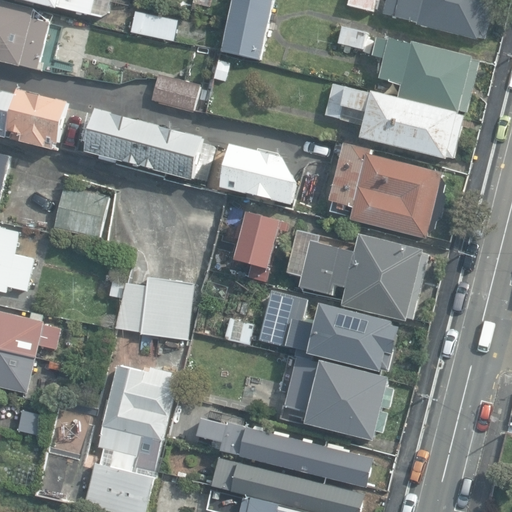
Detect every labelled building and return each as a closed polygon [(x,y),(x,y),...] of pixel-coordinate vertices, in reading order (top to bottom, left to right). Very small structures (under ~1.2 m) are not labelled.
[(0,0),(0,61),(41,71),(53,24),(35,20),(38,10),(0,0)] [(105,0),(17,0),(93,17),(95,6),(104,8),(105,0)] [(237,0),(225,53),(263,61),(277,0),(237,0)] [(350,0),(349,6),(375,12),(377,0),(350,0)] [(420,25),(480,40),(480,38),(487,39),(496,0),(390,0),(387,15),(421,23),(420,25)] [(133,33),(176,42),(180,21),(137,12),(133,33)] [(340,45),(364,50),(368,33),(344,28),(340,45)] [(400,95),(467,112),(480,59),(472,57),(473,55),(413,40),(413,43),(378,35),(373,54),(385,57),(380,77),(403,83),(400,95)] [(232,63),(220,60),(216,80),(229,82),(232,63)] [(154,101),(195,112),(201,85),(161,75),(154,101)] [(363,135),(448,156),(449,153),(456,155),(467,112),(400,95),(334,79),(325,113),(366,123),(363,135)] [(23,142),(60,152),(73,103),(23,90),(20,97),(0,91),(0,135),(11,139),(13,131),(25,134),(23,142)] [(88,152),(196,181),(207,138),(101,110),(88,152)] [(225,188),(297,207),(302,182),(287,155),(237,143),(234,151),(229,150),(221,177),(228,179),(225,188)] [(355,220),(430,239),(432,234),(438,230),(440,222),(444,220),(449,198),(447,194),(449,186),(445,179),(446,174),(374,156),(376,151),(348,144),(334,202),(359,208),(355,220)] [(0,213),(13,158),(0,154),(0,213)] [(56,228),(100,239),(110,198),(66,187),(56,228)] [(240,261),(273,270),(286,222),(273,219),(261,215),(253,213),(240,261)] [(34,251),(37,239),(22,236),(22,233),(0,228),(0,291),(9,294),(11,288),(29,292),(36,259),(18,255),(19,248),(34,251)] [(345,305),(409,322),(410,319),(416,320),(433,255),(426,253),(427,251),(364,235),(359,253),(316,242),(305,288),(337,296),(339,287),(349,289),(345,305)] [(227,274),(230,261),(213,257),(210,270),(227,274)] [(145,335),(189,340),(197,283),(159,277),(150,276),(150,286),(129,283),(117,328),(145,332),(145,335)] [(314,355),(386,372),(387,369),(395,371),(405,328),(398,327),(399,323),(327,305),(322,327),(299,321),(293,347),(315,352),(314,355)] [(0,349),(38,358),(41,345),(59,349),(59,347),(60,347),(64,330),(47,326),(48,322),(44,321),(45,315),(32,312),(31,318),(0,311),(0,349)] [(227,340),(251,347),(258,326),(234,319),(227,340)] [(0,386),(30,393),(38,358),(0,349),(0,386)] [(252,373),(285,383),(292,362),(258,352),(252,373)] [(310,424),(377,441),(380,431),(386,433),(391,413),(385,412),(386,408),(392,409),(397,390),(391,389),(393,379),(326,362),(325,364),(303,358),(296,385),(290,383),(287,395),(293,397),(289,415),(311,420),(310,424)] [(103,447),(99,462),(136,471),(137,467),(158,472),(182,375),(150,367),(149,373),(121,366),(100,447),(103,447)] [(39,435),(43,415),(24,411),(20,431),(39,435)] [(225,451),(371,487),(378,459),(250,428),(249,431),(206,420),(202,437),(226,443),(225,451)] [(215,486),(319,511),(364,511),(369,494),(223,458),(215,486)] [(136,471),(99,462),(87,507),(105,511),(148,511),(157,477),(136,471)] [(313,511),(256,498),(255,500),(248,498),(244,511),(313,511)]
